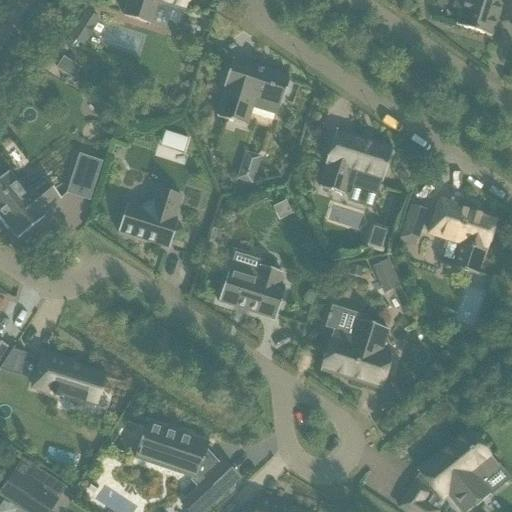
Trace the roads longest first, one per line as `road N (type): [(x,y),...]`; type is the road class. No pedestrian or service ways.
road 1 (residential): [(252,0),(257,21),(511,198)]
road 2 (residential): [(265,362),(159,287),(112,265),(53,289),(0,253)]
road 3 (residential): [(511,108),(349,0)]
road 4 (residential): [(336,468),(350,454),(345,417),(265,362)]
road 5 (residential): [(265,362),(293,456),(318,472),(336,468)]
